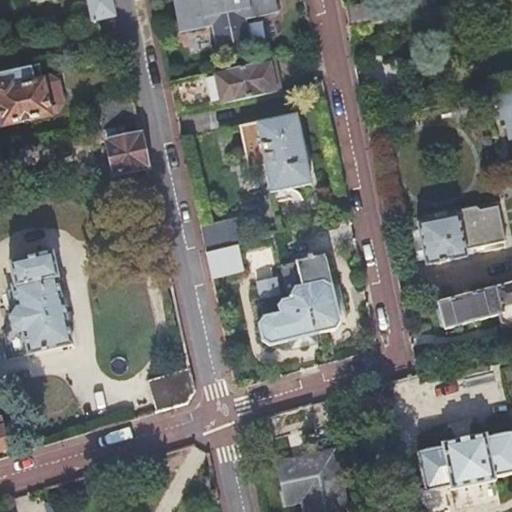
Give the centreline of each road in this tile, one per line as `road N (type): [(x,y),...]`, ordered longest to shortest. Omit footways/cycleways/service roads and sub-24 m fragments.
road 1 (residential): [(323,0),(391,358),(216,418)]
road 2 (residential): [(216,418),(124,0)]
road 3 (residential): [(216,418),(0,481)]
